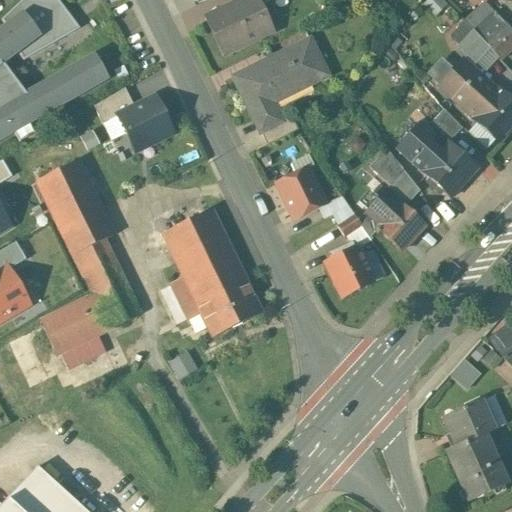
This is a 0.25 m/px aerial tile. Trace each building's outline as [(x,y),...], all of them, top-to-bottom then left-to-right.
[(22,0),(1,20),(5,26),(23,49),(17,53),(23,62),(79,29),(57,0),(22,0)] [(255,0),(246,0),(204,20),(205,21),(209,20),(225,54),(222,56),(223,58),(272,34),(255,0)] [(493,12),(473,31),(484,42),(505,24),(493,12)] [(511,31),(505,24),(484,42),(500,59),(511,47),(511,31)] [(0,66),(2,65),(17,53),(23,49),(5,26),(0,29),(0,66)] [(308,40),(232,77),(259,132),(281,122),(281,121),(274,109),(270,111),(261,92),(272,86),(276,92),(282,97),(332,73),(325,60),(320,63),(308,40)] [(497,92),(462,60),(439,85),(474,117),(497,92)] [(82,61),(25,94),(0,108),(0,141),(108,80),(97,61),(85,67),(82,61)] [(0,108),(25,94),(2,65),(0,66),(0,108)] [(377,96),(390,80),(378,70),(365,87),(377,96)] [(123,89),(92,107),(101,124),(117,117),(116,116),(133,108),(123,89)] [(474,117),(472,119),(497,142),(511,125),(511,106),(497,92),(474,117)] [(133,108),(116,116),(117,117),(134,152),(171,134),(153,98),(133,108)] [(281,121),(281,122),(259,132),(266,145),(296,130),(290,117),(281,121)] [(425,119),(397,150),(441,189),(469,158),(425,119)] [(418,192),(384,149),(368,168),(388,186),(384,191),(399,205),(403,208),(418,192)] [(112,237),(75,163),(36,182),(81,274),(109,260),(101,242),(112,237)] [(306,169),(275,184),(293,220),(317,208),(324,205),(306,169)] [(399,205),(384,191),(365,212),(380,226),(376,230),(377,232),(399,252),(422,226),(403,208),(399,205)] [(324,205),(317,208),(322,220),(332,215),(331,214),(346,206),(340,197),(324,205)] [(0,205),(0,237),(14,229),(0,205)] [(346,206),(331,214),(332,215),(336,225),(352,214),(346,206)] [(209,211),(162,234),(183,278),(189,289),(194,300),(200,313),(212,337),(259,314),(209,211)] [(380,226),(365,212),(357,221),(361,228),(368,239),(373,233),(376,234),(377,232),(376,230),(380,226)] [(336,225),(335,225),(344,238),(361,228),(357,221),(352,214),(336,225)] [(354,249),(323,264),(340,298),(371,283),(354,249)] [(109,260),(81,274),(92,297),(100,314),(129,300),(109,260)] [(11,265),(0,271),(0,331),(37,309),(11,265)] [(183,278),(176,281),(182,293),(189,289),(183,278)] [(92,297),(39,323),(55,355),(108,329),(100,314),(92,297)] [(129,300),(100,314),(108,329),(137,315),(129,300)] [(194,300),(180,306),(187,319),(200,313),(194,300)] [(180,378),(196,369),(186,352),(170,361),(180,378)] [(465,390),(480,375),(465,359),(449,375),(465,390)] [(494,428),(504,424),(490,396),(481,400),(494,428)] [(479,401),(442,417),(455,446),(455,447),(482,435),(492,431),(479,401)] [(482,435),(455,447),(455,446),(444,451),(467,501),(504,485),(482,435)] [(84,511),(36,468),(0,507),(0,511),(84,511)]
